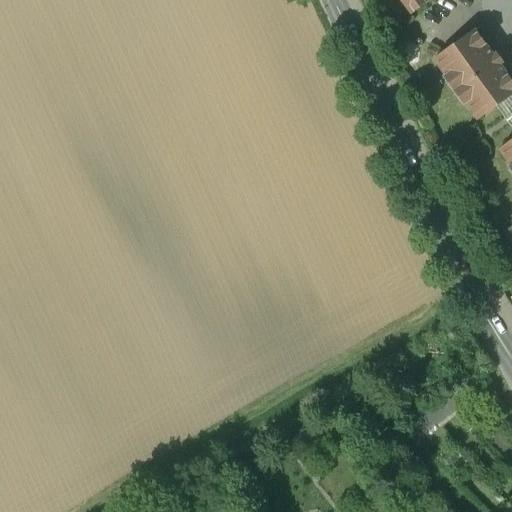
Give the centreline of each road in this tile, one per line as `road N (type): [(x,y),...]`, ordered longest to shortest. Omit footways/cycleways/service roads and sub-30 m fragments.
road 1 (secondary): [(329,0),(476,307),(511,361)]
road 2 (track): [(0,325),(132,504)]
